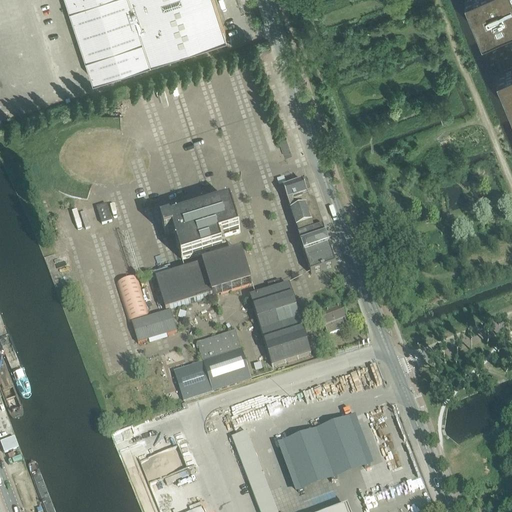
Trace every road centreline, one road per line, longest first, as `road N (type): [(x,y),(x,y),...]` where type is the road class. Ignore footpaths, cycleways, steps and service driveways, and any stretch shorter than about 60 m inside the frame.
road 1 (tertiary): [(366,296),(265,0)]
road 2 (unknown): [(362,400),(279,429),(269,444),(292,507),(351,489)]
road 3 (unknown): [(246,35),(82,90)]
road 4 (tertiary): [(451,511),(395,372)]
road 5 (unknown): [(238,316),(358,272)]
road 6 (residential): [(395,372),(511,320)]
